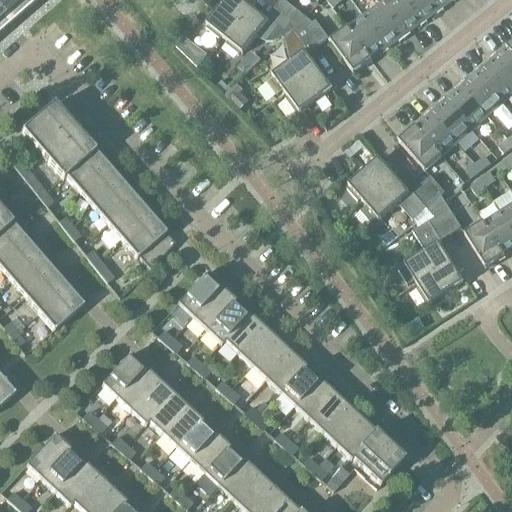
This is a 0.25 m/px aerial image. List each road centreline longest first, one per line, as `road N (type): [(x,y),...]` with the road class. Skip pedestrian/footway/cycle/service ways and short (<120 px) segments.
road 1 (residential): [(347,376),(47,64)]
road 2 (residential): [(329,153),(511,4)]
road 3 (residential): [(347,376),(448,476),(443,511)]
